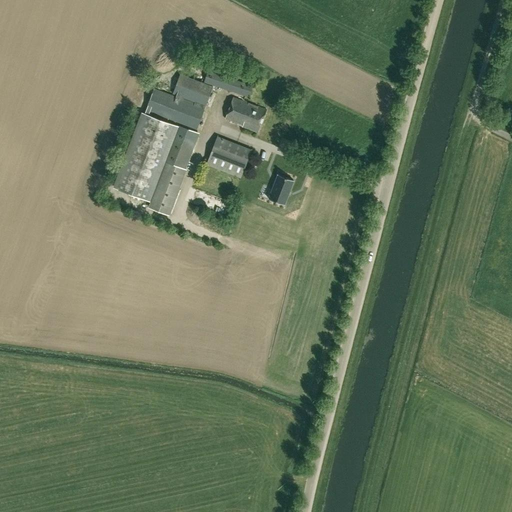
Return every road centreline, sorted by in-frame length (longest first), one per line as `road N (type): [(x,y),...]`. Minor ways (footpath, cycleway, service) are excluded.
road 1 (tertiary): [(302,511),(441,0)]
road 2 (track): [(362,511),(472,110)]
road 3 (unclassified): [(477,119),(475,95),(505,0)]
